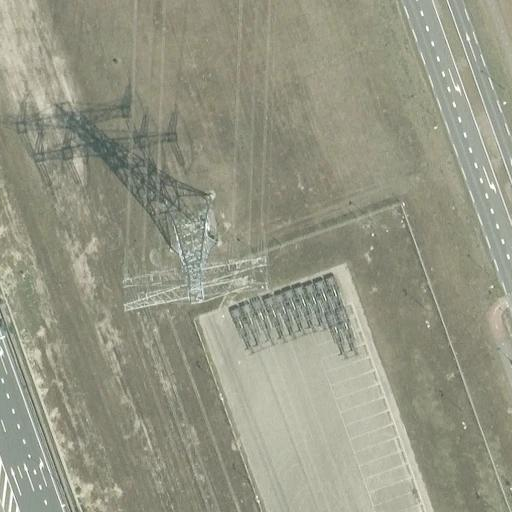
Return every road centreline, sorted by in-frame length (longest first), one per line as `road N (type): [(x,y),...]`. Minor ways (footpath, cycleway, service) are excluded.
road 1 (unclassified): [(408,0),(511,288)]
road 2 (unclassified): [(511,166),(451,0)]
